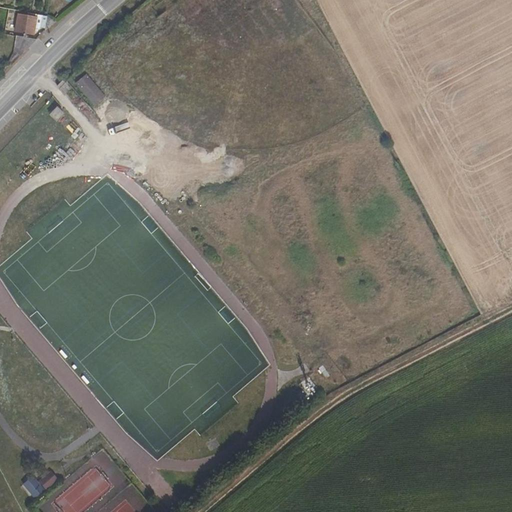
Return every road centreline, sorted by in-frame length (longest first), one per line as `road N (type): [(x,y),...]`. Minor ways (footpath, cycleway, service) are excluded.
road 1 (track): [(511,303),(332,396),(200,511)]
road 2 (residential): [(114,0),(0,109)]
